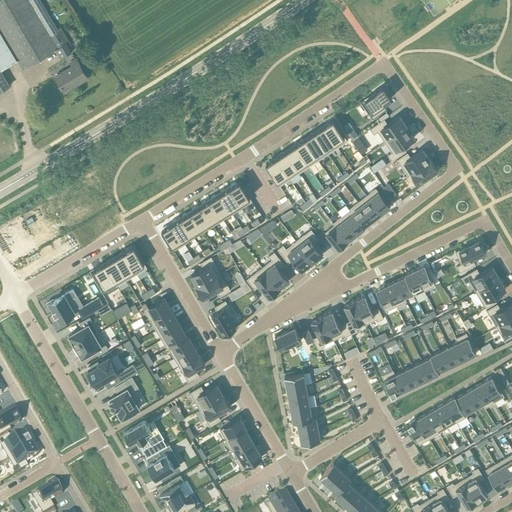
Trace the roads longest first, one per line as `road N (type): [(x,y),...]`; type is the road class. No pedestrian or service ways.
road 1 (residential): [(335,265),(457,168),(386,67),(141,221)]
road 2 (secondary): [(0,190),(300,0)]
road 3 (unclassified): [(140,511),(15,297)]
road 4 (residential): [(511,267),(483,220),(346,287)]
road 5 (residential): [(141,221),(221,352)]
road 6 (residential): [(141,221),(15,297)]
road 7 (residential): [(221,352),(292,473)]
